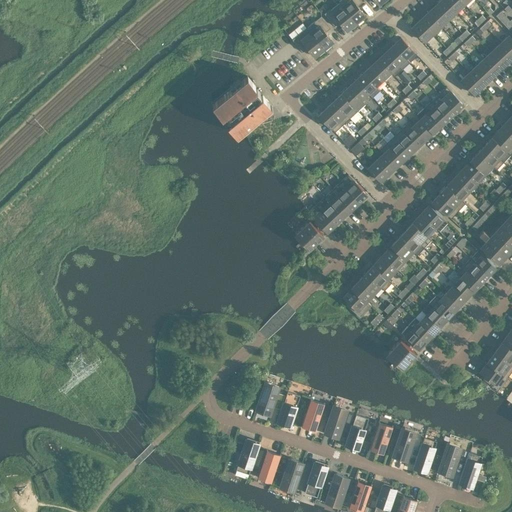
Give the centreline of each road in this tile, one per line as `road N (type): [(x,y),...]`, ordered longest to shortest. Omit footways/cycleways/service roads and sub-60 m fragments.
road 1 (residential): [(439,488),(217,410),(206,392),(262,335)]
road 2 (residential): [(391,205),(286,97),(407,0)]
road 3 (residential): [(391,205),(262,335)]
road 4 (residential): [(481,112),(391,205)]
